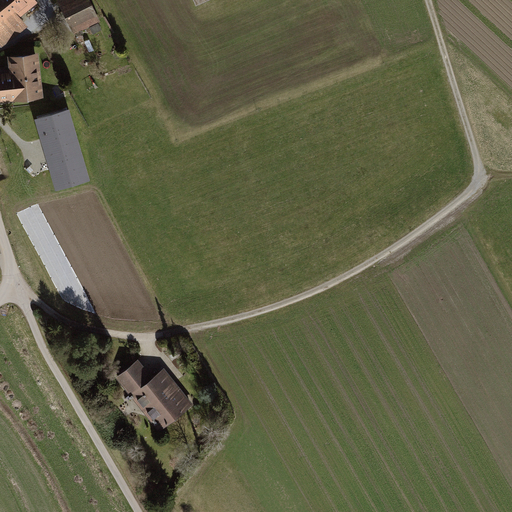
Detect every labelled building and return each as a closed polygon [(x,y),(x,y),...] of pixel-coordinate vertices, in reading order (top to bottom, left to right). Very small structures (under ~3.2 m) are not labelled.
[(0,0),(0,47),(2,50),(28,27),(21,18),(39,3),(36,0),(0,0)] [(57,0),(74,35),(100,22),(89,0),(57,0)] [(92,29),(95,35),(103,32),(101,26),(92,29)] [(91,42),(86,44),(91,55),(96,53),(91,42)] [(0,75),(0,105),(45,100),(40,55),(9,58),(11,74),(0,75)] [(87,178),(67,109),(40,117),(60,186),(87,178)] [(116,376),(159,429),(192,402),(164,367),(150,377),(136,360),(116,376)]
